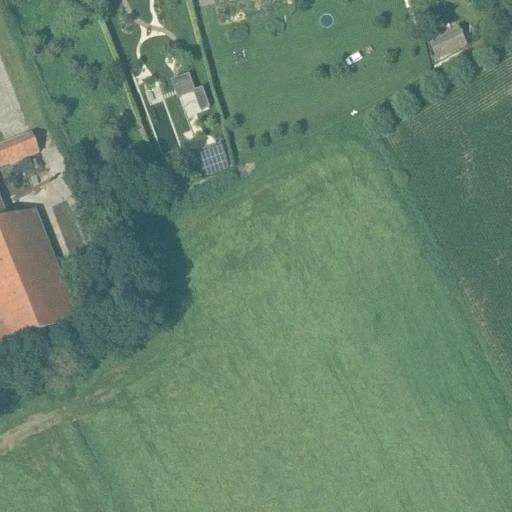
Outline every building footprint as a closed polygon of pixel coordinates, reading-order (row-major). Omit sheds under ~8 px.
[(437,59),(465,46),(459,34),(431,48),(437,59)] [(247,56),(238,50),(233,59),(242,65),(247,56)] [(32,135),(0,147),(0,169),(39,154),(32,135)] [(193,156),(202,179),(227,170),(219,147),(193,156)] [(0,306),(3,315),(0,317),(0,357),(16,349),(79,324),(35,212),(8,224),(0,226),(0,306)]
